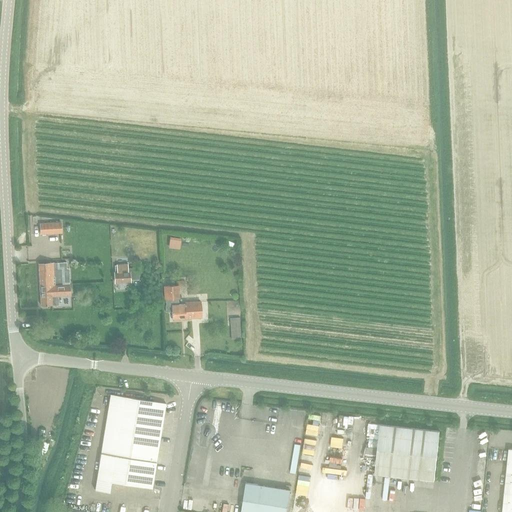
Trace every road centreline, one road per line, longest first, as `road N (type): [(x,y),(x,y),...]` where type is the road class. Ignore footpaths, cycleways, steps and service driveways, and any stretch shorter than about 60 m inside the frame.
road 1 (unclassified): [(511,412),(193,375)]
road 2 (unclassified): [(20,358),(0,78)]
road 3 (unclassified): [(193,375),(20,358)]
road 4 (unclassified): [(17,511),(20,358)]
road 5 (unclassified): [(169,511),(193,375)]
